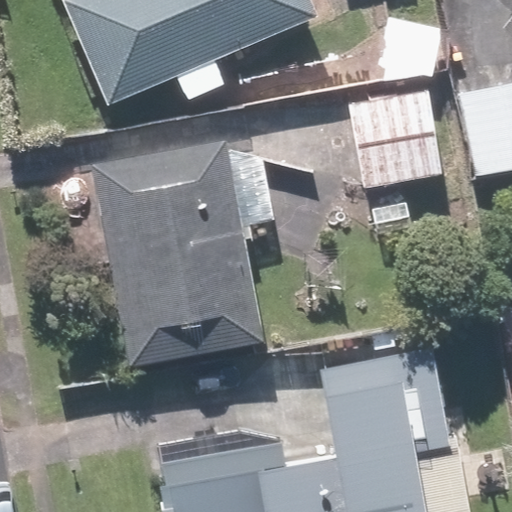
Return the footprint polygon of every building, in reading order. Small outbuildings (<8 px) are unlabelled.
[(73,0),(113,96),(180,68),(191,94),(228,78),(217,52),(320,9),(316,0),(73,0)] [(441,14),(384,15),(384,78),(442,77),(441,14)] [(511,167),(511,82),(462,91),(476,173),(511,167)] [(443,172),(429,84),(351,96),(365,184),(443,172)] [(247,221),(276,215),(263,146),(234,151),(231,135),(96,161),(133,359),(268,334),(247,221)] [(280,432),(163,457),(174,511),(472,511),(433,327),(325,350),(344,439),(285,451),(280,432)]
